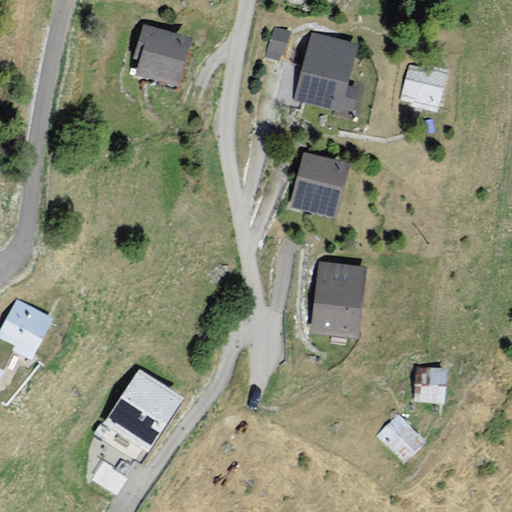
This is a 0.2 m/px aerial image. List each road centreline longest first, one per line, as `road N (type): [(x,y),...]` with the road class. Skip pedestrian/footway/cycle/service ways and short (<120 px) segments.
road 1 (residential): [(247,0),(229,91),(227,155),(260,376)]
road 2 (residential): [(0,269),(25,232),(67,0)]
